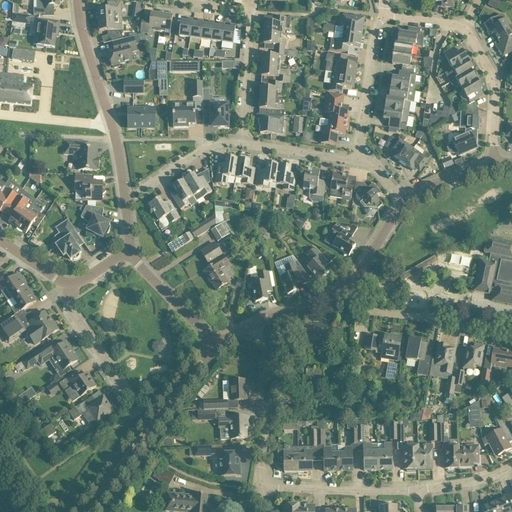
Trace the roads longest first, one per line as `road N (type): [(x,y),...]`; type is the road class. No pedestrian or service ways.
road 1 (residential): [(493,162),(494,84),(468,34),(452,24),(384,16)]
road 2 (tertiary): [(89,511),(218,346)]
road 3 (tertiary): [(124,196),(77,0)]
road 4 (residential): [(511,333),(372,311),(346,286)]
road 5 (residential): [(272,490),(273,365),(256,324)]
road 6 (residential): [(137,416),(68,313),(69,283)]
road 7 (residential): [(357,160),(384,16)]
road 8 (residential): [(272,490),(418,490)]
road 9 (residential): [(242,143),(203,147),(124,196)]
road 10 (tertiary): [(218,346),(128,250)]
road 11 (residential): [(242,143),(250,12)]
